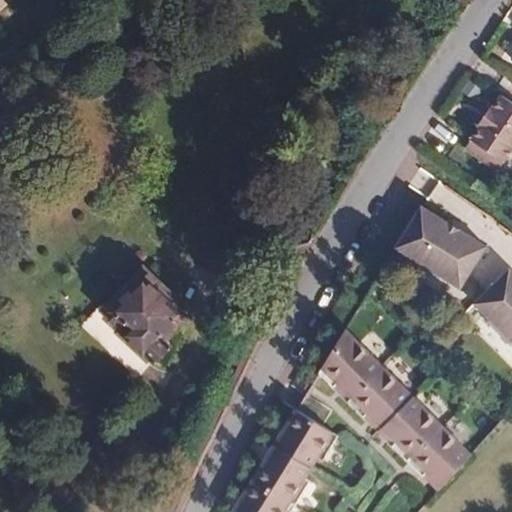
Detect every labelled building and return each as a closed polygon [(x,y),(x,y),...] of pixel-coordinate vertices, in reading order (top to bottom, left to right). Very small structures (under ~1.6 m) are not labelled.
[(477,145),(511,165),(511,163),(511,92),(503,106),(501,105),(491,121),(493,122),(477,145)] [(494,248),(431,207),(405,248),(422,258),(419,263),(449,281),(452,277),(469,288),(494,248)] [(511,274),(485,301),(499,315),(495,319),(511,336),(511,274)] [(159,291),(142,276),(105,317),(123,334),(119,338),(154,370),(174,348),(167,342),(182,325),(152,298),(159,291)] [(322,377),(336,391),(340,387),(355,401),(351,405),(367,421),(371,416),(400,445),(396,449),(427,479),(431,475),(446,490),(476,457),(349,334),(322,377)] [(355,401),(340,387),(336,391),(351,405),(355,401)] [(324,465),(340,440),(298,413),(285,434),(267,462),(248,490),(234,511),(293,511),(310,485),(305,482),(318,462),(324,465)] [(400,445),(371,416),(367,421),(396,449),(400,445)] [(446,490),(431,475),(427,479),(442,494),(446,490)] [(143,494),(134,511),(176,511),(178,510),(143,494)]
